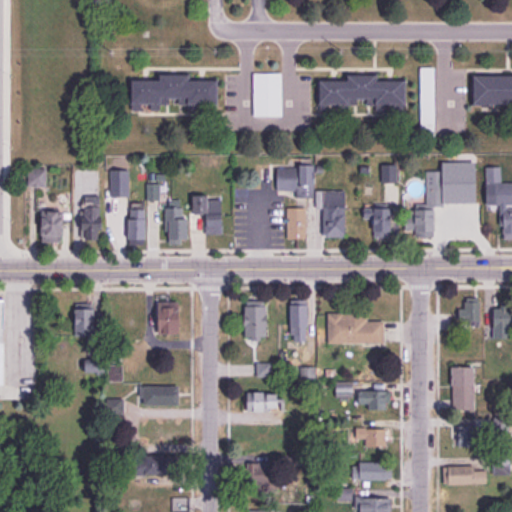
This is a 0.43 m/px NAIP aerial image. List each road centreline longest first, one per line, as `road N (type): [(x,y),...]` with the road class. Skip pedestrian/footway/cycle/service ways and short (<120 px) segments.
road 1 (tertiary): [(0,269),(511,268)]
road 2 (residential): [(511,34),(221,31),(215,0),(258,31)]
road 3 (residential): [(419,270),(420,511)]
road 4 (residential): [(208,511),(209,270)]
